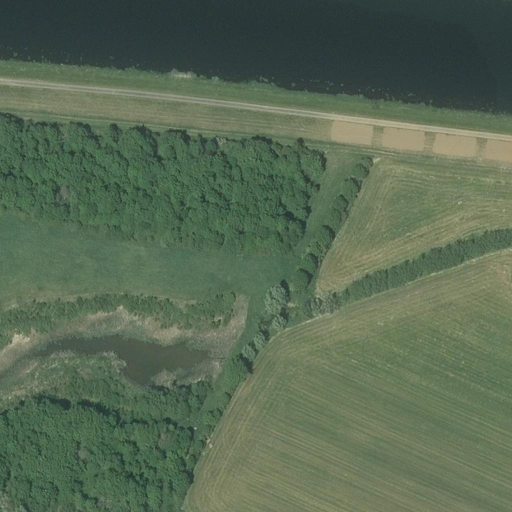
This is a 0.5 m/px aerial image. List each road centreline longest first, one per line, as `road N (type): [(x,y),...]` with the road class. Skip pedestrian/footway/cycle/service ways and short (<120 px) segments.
road 1 (unclassified): [(511,136),(215,97),(0,80)]
road 2 (track): [(0,115),(402,158)]
